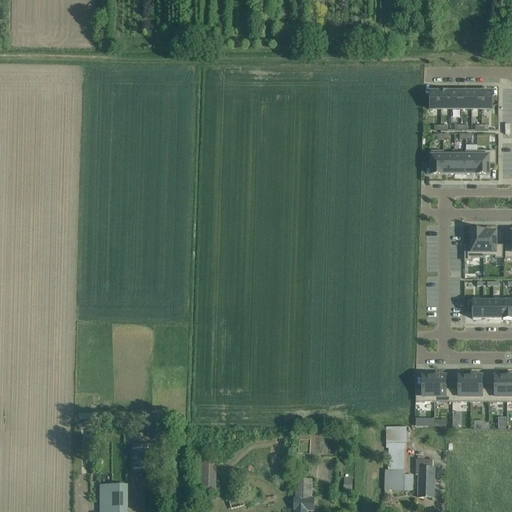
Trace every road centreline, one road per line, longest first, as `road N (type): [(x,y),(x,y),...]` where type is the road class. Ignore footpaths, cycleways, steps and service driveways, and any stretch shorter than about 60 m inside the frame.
road 1 (track): [(0,54),(429,60),(435,73)]
road 2 (residential): [(443,212),(445,335)]
